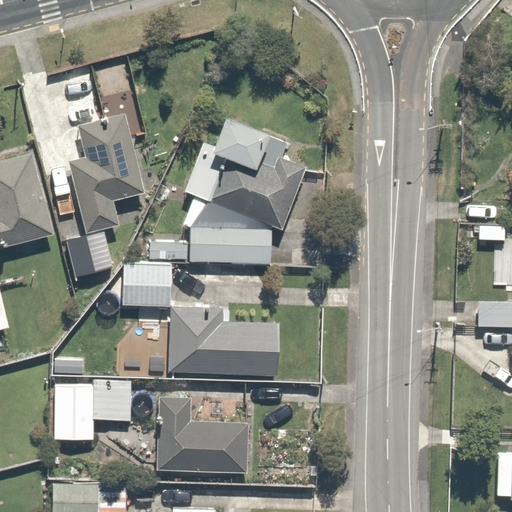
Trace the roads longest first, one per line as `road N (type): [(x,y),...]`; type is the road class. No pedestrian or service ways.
road 1 (tertiary): [(441,0),(419,55),(412,181),(391,275)]
road 2 (tertiary): [(391,275),(379,91),(356,0)]
road 3 (tertiary): [(389,511),(391,275)]
